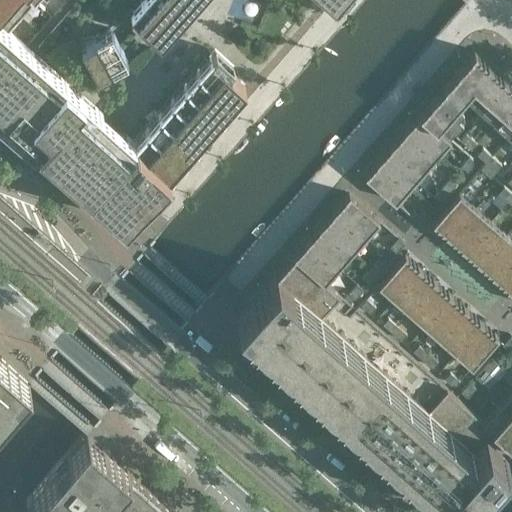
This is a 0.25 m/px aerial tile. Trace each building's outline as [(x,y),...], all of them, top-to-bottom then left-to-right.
[(159,40),(193,0),(0,0),(0,22),(7,29),(33,0),(140,0),(129,13),(159,40)] [(33,52),(7,29),(0,22),(0,112),(123,221),(168,170),(171,173),(176,161),(180,156),(184,159),(188,147),(193,141),(197,144),(201,132),(206,127),(209,130),(214,118),(218,112),(222,116),(227,103),(231,98),(235,101),(239,89),(244,83),(229,70),(233,66),(214,49),(134,141),(33,52)] [(127,57),(114,35),(112,32),(109,28),(105,30),(104,30),(84,41),(85,41),(80,44),(83,48),(82,49),(89,61),(93,69),(94,69),(96,73),(101,71),(127,57)] [(463,95),(490,64),(478,53),(474,50),(470,54),(470,53),(429,100),(446,116),(454,107),(464,95),(463,95)] [(478,107),(505,77),(490,64),(463,95),(464,95),(478,107)] [(494,121),(511,99),(511,82),(505,77),(478,107),(494,121)] [(509,135),(511,131),(511,99),(494,121),(509,135)] [(437,126),(441,122),(446,116),(429,100),(405,128),(435,155),(450,138),(437,126)] [(445,126),(459,111),(454,107),(446,116),(441,122),(445,126)] [(458,121),(464,115),(459,111),(445,126),(450,130),(458,121)] [(455,135),(463,126),(458,121),(450,130),(455,135)] [(435,155),(405,128),(391,143),(422,170),(435,155)] [(476,141),(465,132),(460,139),(471,148),(476,141)] [(422,170),(391,143),(378,158),(408,185),(422,170)] [(492,155),(482,147),(476,153),(485,161),(486,161),(492,155)] [(473,163),(472,157),(469,154),(460,164),(467,170),(473,163)] [(501,163),(492,155),(486,161),(495,170),(501,163)] [(408,185),(378,158),(367,170),(367,171),(364,174),(395,201),(408,185)] [(495,170),(486,161),(485,161),(480,167),(490,176),(495,170)] [(448,192),(456,182),(449,176),(441,186),(448,192)] [(511,193),(511,192),(503,185),(497,191),(507,200),(511,193)] [(439,201),(448,192),(441,186),(433,195),(439,201)] [(448,237),(475,206),(458,191),(432,222),(435,225),(448,237)] [(379,219),(348,192),(345,196),(333,209),(364,236),(379,219)] [(463,250),(490,219),(475,206),(448,237),(463,250)] [(420,223),(428,214),(422,208),(413,217),(420,223)] [(364,236),(333,209),(320,224),(351,251),(364,236)] [(479,264),(506,233),(490,219),(463,250),(479,264)] [(351,251),(320,224),(306,239),(337,266),(351,251)] [(494,277),(511,256),(511,238),(506,233),(479,264),(494,277)] [(396,251),(404,241),(398,235),(389,245),(396,251)] [(337,266),(306,239),(293,255),(324,282),(325,281),(337,266)] [(393,297),(420,266),(408,256),(404,253),(378,283),(393,297)] [(428,408),(321,315),(340,294),(325,281),(324,282),(293,255),(278,272),(236,320),(240,323),(391,456),(408,471),(413,475),(434,495),(454,511),(455,511),(511,447),(511,446),(482,421),(483,420),(446,387),(428,408)] [(509,291),(511,287),(511,256),(494,277),(509,291)] [(376,273),(385,263),(378,257),(370,267),(376,273)] [(409,311),(436,280),(420,266),(393,297),(409,311)] [(368,282),(376,273),(370,267),(362,276),(368,282)] [(424,324),(451,293),(436,280),(409,311),(424,324)] [(354,298),(363,288),(356,282),(348,292),(354,298)] [(439,338),(466,307),(451,293),(424,324),(439,338)] [(446,387),(340,294),(321,315),(428,408),(446,387)] [(375,305),(366,297),(360,304),(369,312),(375,305)] [(455,351),(482,320),(466,307),(439,338),(455,351)] [(397,325),(388,316),(382,323),(391,331),(397,325)] [(471,366),(498,335),(494,332),(495,332),(482,320),(455,351),(471,366)] [(407,333),(397,325),(391,331),(401,340),(407,333)] [(508,349),(511,344),(511,335),(510,334),(501,343),(508,349)] [(428,352),(418,343),(413,350),(422,358),(428,352)] [(437,360),(428,352),(422,358),(431,366),(437,360)] [(497,362),(490,356),(482,365),(489,371),(497,362)] [(0,417),(29,384),(0,357),(0,417)] [(480,381),(489,371),(482,365),(474,375),(480,381)] [(450,371),(444,377),(451,383),(456,383),(459,379),(450,371)] [(467,396),(475,387),(469,381),(460,390),(467,396)] [(511,390),(510,389),(496,404),(511,418),(511,390)] [(511,418),(496,404),(483,420),(482,421),(511,446),(511,418)] [(175,511),(87,434),(83,438),(80,441),(26,503),(36,511),(175,511)]
